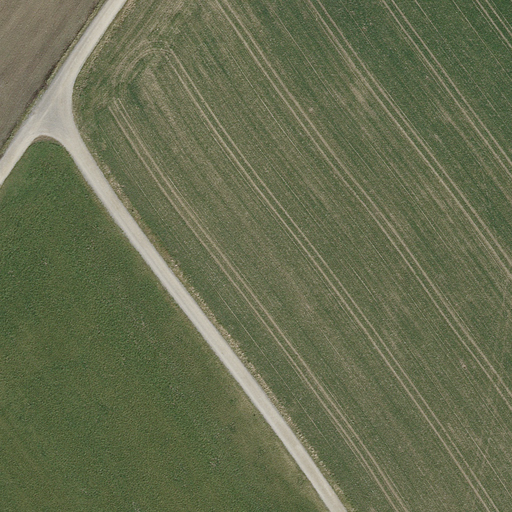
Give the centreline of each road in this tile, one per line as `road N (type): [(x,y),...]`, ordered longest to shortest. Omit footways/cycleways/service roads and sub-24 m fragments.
road 1 (track): [(337,511),(45,105)]
road 2 (track): [(0,175),(116,0)]
